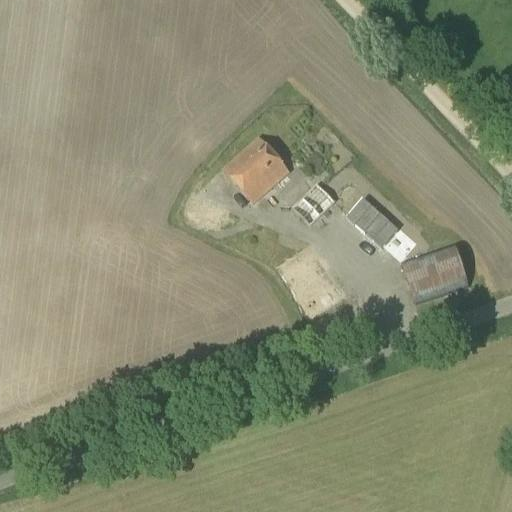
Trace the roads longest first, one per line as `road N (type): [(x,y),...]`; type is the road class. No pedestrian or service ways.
road 1 (unclassified): [(0,485),(511,307)]
road 2 (track): [(511,179),(348,0)]
